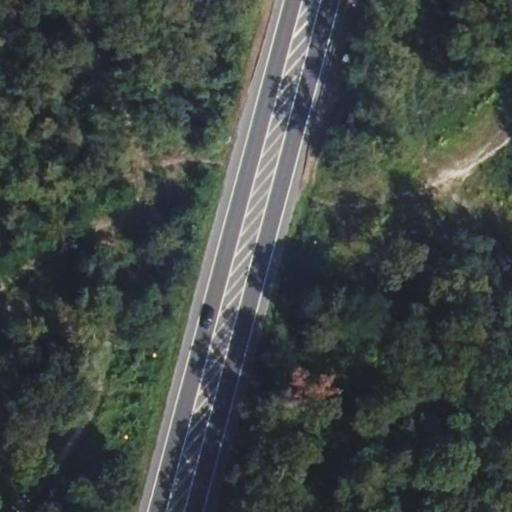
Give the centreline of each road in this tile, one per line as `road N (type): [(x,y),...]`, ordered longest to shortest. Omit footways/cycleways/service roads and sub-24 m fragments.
road 1 (primary): [(292,0),(157,511)]
road 2 (primary): [(193,511),(327,0)]
road 3 (track): [(149,186),(85,446),(16,511)]
road 4 (track): [(149,186),(58,0)]
road 5 (track): [(85,446),(0,320)]
